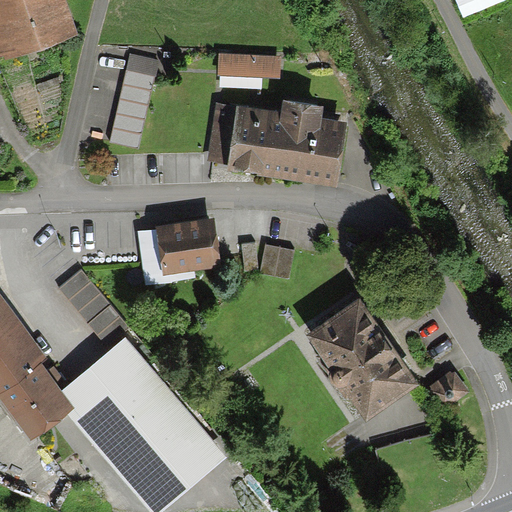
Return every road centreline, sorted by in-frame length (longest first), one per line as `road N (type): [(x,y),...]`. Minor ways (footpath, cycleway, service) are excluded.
road 1 (residential): [(59,197),(255,193),(358,210),(398,230),(425,257),(493,375),(511,428)]
road 2 (residential): [(101,0),(59,197)]
